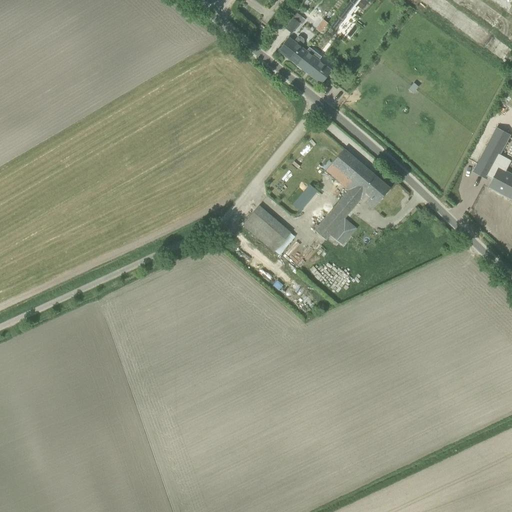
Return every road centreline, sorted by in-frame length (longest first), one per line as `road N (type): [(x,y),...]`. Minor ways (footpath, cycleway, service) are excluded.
road 1 (unclassified): [(0,328),(221,226),(321,103)]
road 2 (tertiary): [(511,276),(321,103)]
road 3 (tertiary): [(321,103),(211,15)]
